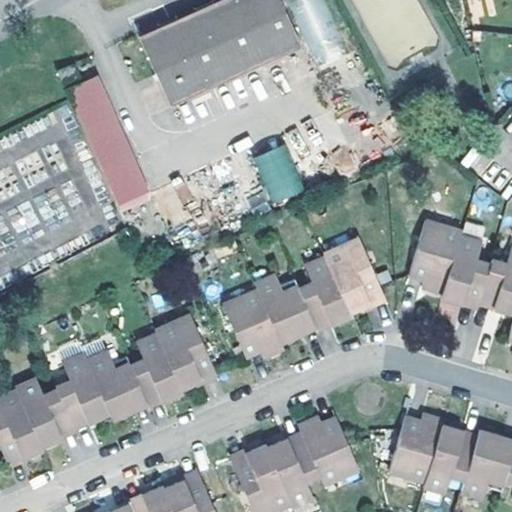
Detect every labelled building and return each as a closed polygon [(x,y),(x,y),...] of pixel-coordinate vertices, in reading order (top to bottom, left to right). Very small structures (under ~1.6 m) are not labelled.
[(278,0),(211,0),(140,33),(171,103),(299,46),(278,0)] [(325,0),(286,0),(315,67),(347,54),(325,0)] [(64,87),(81,80),(73,62),(57,69),(64,87)] [(81,80),(64,87),(69,98),(115,204),(147,190),(96,74),(81,80)] [(272,205),(304,192),(285,144),(253,157),(272,205)] [(444,295),(461,238),(463,233),(427,221),(410,277),(425,282),(429,283),(433,285),(431,291),(444,295)] [(461,238),(444,295),(443,299),(456,304),(458,298),(462,299),(467,300),(481,304),(483,299),(491,269),(477,265),(484,245),(461,238)] [(386,298),(382,290),(359,239),(325,254),(327,258),(353,317),(365,311),(361,303),(366,301),(370,299),(372,305),(386,298)] [(511,315),(511,252),(507,268),(493,264),(491,269),(483,299),(497,304),(500,305),(504,306),(502,313),(511,315)] [(300,290),(314,324),(316,328),(331,321),(335,319),(340,317),(343,324),(354,319),(353,317),(327,258),(306,267),(314,283),(300,290)] [(300,331),(314,324),(300,290),(296,281),(280,288),(274,277),(255,285),(258,293),(283,347),(295,341),(292,334),(296,333),(300,331)] [(429,283),(425,282),(424,288),(431,291),(433,285),(429,283)] [(285,353),(283,347),(258,293),(224,308),(247,361),(262,355),(266,353),(270,351),(273,358),(285,353)] [(458,298),(456,304),(465,306),(467,300),(462,299),(458,298)] [(361,303),(365,311),(373,308),(371,305),(372,305),(370,299),(366,301),(361,303)] [(481,306),(495,311),(497,304),(483,299),(481,304),(481,306)] [(479,311),(481,306),(481,304),(467,300),(465,306),(479,311)] [(497,304),(495,311),(502,313),(504,306),(500,305),(497,304)] [(217,374),(192,317),(158,332),(160,336),(184,392),(195,387),(191,379),(195,377),(200,375),(202,381),(217,374)] [(331,321),(334,328),(343,324),(340,317),(335,319),(331,321)] [(318,330),(320,335),(334,328),(331,321),(316,328),(318,330)] [(300,331),(303,337),(318,330),(316,328),(314,324),(300,331)] [(292,334),(295,341),(303,337),(300,331),(296,333),(292,334)] [(134,366),(149,401),(149,403),(162,398),(166,396),(171,394),(173,400),(185,395),(184,392),(160,336),(139,345),(146,361),(134,366)] [(64,359),(103,347),(101,339),(61,351),(64,359)] [(132,408),(149,401),(134,366),(130,357),(115,363),(110,351),(88,361),(112,417),(115,423),(129,417),(126,411),(129,410),(132,408)] [(266,353),(262,355),(266,361),(273,358),(270,351),(266,353)] [(59,391),(74,425),(87,419),(92,417),(97,415),(100,422),(112,417),(88,361),(85,354),(65,364),(72,381),(58,387),(59,391)] [(191,379),(195,387),(202,384),(201,381),(202,381),(200,375),(195,377),(191,379)] [(74,425),(59,391),(46,397),(38,379),(18,388),(19,391),(44,449),(58,443),(55,436),(59,435),(62,433),(75,428),(74,425)] [(44,449),(19,391),(0,399),(0,440),(10,464),(24,458),(21,452),(26,450),(30,448),(34,457),(45,452),(44,449)] [(164,404),(173,400),(171,394),(166,396),(162,398),(164,404)] [(152,409),(164,404),(162,398),(149,403),(152,409)] [(135,414),(132,408),(129,410),(126,411),(129,417),(135,414)] [(90,426),(100,422),(97,415),(92,417),(87,419),(90,426)] [(424,417),(422,424),(426,426),(430,427),(432,420),(424,417)] [(75,428),(77,431),(90,426),(87,419),(74,425),(75,428)] [(390,476),(428,487),(444,429),(446,424),(432,420),(430,427),(426,426),(422,424),(407,420),(403,432),(390,476)] [(361,474),(343,433),(337,421),(323,427),(324,429),(320,431),(316,433),(313,424),(300,429),(303,437),(306,444),(321,479),(325,490),(361,474)] [(321,421),(313,424),(316,433),(320,431),(324,429),(323,427),(321,421)] [(62,433),(65,440),(78,434),(77,431),(75,428),(62,433)] [(452,481),(467,485),(478,446),(463,442),(459,441),(455,439),(457,433),(444,429),(428,487),(426,493),(448,498),(452,481)] [(65,440),(62,433),(59,435),(55,436),(58,443),(65,440)] [(465,435),(457,433),(455,439),(459,441),(463,442),(465,435)] [(504,496),(507,483),(511,465),(511,450),(502,447),(498,446),(495,445),(497,439),(481,434),(480,440),(478,446),(467,485),(464,496),(485,503),(489,492),(504,496)] [(465,435),(463,442),(478,446),(480,440),(465,435)] [(293,449),(306,444),(303,437),(291,443),(293,449)] [(504,441),(497,439),(495,445),(498,446),(502,447),(504,441)] [(511,443),(504,441),(502,447),(511,450),(511,443)] [(291,443),(284,446),(287,452),(290,451),(293,449),(291,443)] [(308,485),(321,479),(306,444),(293,449),(290,451),(287,452),(284,446),(270,451),(294,508),(295,511),(314,502),(308,485)] [(21,452),(24,458),(25,461),(34,457),(30,448),(26,450),(21,452)] [(254,511),(284,511),(294,508),(270,451),(269,449),(256,454),(260,463),(256,465),(252,467),(249,460),(235,466),(254,511)] [(249,457),(249,460),(252,467),(256,465),(260,463),(256,454),(249,457)] [(216,511),(202,480),(188,486),(191,492),(187,494),(183,495),(179,487),(167,492),(175,511),(216,511)] [(186,484),(179,487),(183,495),(187,494),(191,492),(188,486),(187,486),(186,484)] [(175,511),(167,492),(166,490),(151,497),(154,504),(150,506),(147,507),(135,511),(175,511)] [(151,497),(144,500),(147,507),(150,506),(154,504),(151,497)] [(132,511),(135,511),(147,507),(144,500),(130,506),(132,511)]
